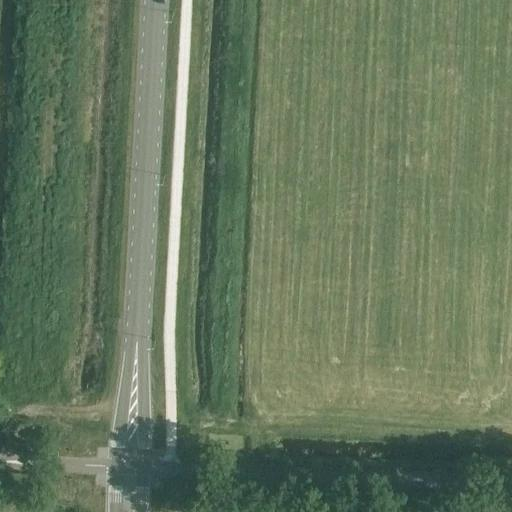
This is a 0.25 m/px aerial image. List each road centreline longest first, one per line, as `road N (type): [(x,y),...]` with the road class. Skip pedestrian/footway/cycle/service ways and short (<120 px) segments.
road 1 (secondary): [(153,0),(132,386)]
road 2 (unclassified): [(511,485),(143,469)]
